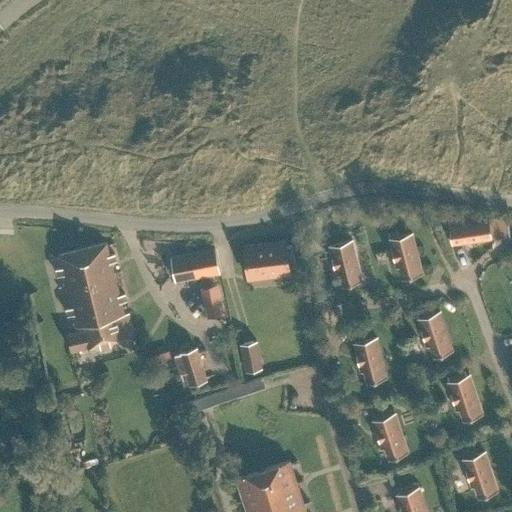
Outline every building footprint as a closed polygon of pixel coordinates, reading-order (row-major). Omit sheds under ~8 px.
[(332,229),(354,223),(350,208),(328,213),(332,229)] [(492,237),(489,217),(477,219),(476,214),(448,218),(452,243),(492,237)] [(489,217),(491,234),(509,232),(507,215),(489,217)] [(412,231),(398,234),(397,229),(388,231),(390,236),(389,237),(396,266),(400,265),(402,277),(423,272),(412,231)] [(362,279),(352,238),(329,244),(336,273),(339,272),(342,284),(362,279)] [(285,240),(244,245),(249,277),(289,272),(289,270),(297,269),(292,245),(286,246),(285,240)] [(106,242),(58,254),(61,266),(56,268),(58,274),(63,273),(71,306),(66,307),(68,314),(73,313),(77,330),(67,333),(71,349),(88,345),(88,346),(124,337),(124,336),(134,333),(129,311),(124,312),(121,300),(126,299),(125,292),(119,294),(111,261),(116,259),(114,253),(109,254),(106,242)] [(219,272),(215,249),(171,257),(175,280),(219,272)] [(202,281),(206,312),(224,309),(220,279),(202,281)] [(15,300),(0,303),(0,323),(19,320),(15,300)] [(419,316),(417,316),(427,345),(430,344),(434,355),(453,348),(440,309),(428,313),(427,308),(417,311),(419,316)] [(377,335),(353,341),(361,370),(364,369),(367,381),(387,376),(377,335)] [(23,341),(14,340),(9,347),(12,355),(21,356),(26,349),(23,341)] [(262,367),(256,340),(240,343),(245,371),(262,367)] [(207,377),(197,345),(173,352),(179,372),(184,370),(188,383),(207,377)] [(483,412),(470,372),(457,377),(455,372),(447,375),(449,379),(447,380),(457,408),(460,407),(464,419),(483,412)] [(263,374),(255,377),(258,388),(266,386),(263,374)] [(0,403),(11,396),(4,384),(8,381),(6,377),(1,380),(0,377),(0,403)] [(255,377),(247,380),(250,391),(258,388),(255,377)] [(247,380),(239,382),(242,393),(250,391),(247,380)] [(239,382),(231,385),(234,396),(242,393),(239,382)] [(231,385),(223,387),(226,399),(234,396),(231,385)] [(223,387),(215,390),(218,401),(226,399),(223,387)] [(215,390),(207,393),(210,404),(218,401),(215,390)] [(207,393),(199,395),(202,406),(210,404),(207,393)] [(199,395),(191,398),(194,409),(202,406),(199,395)] [(408,451),(395,411),(383,416),(381,410),(372,413),(373,419),(372,419),(382,447),(385,446),(389,457),(408,451)] [(196,419),(199,428),(208,425),(205,416),(196,419)] [(463,456),(462,457),(471,485),(475,484),(479,496),(498,489),(485,449),(473,453),(471,448),(462,451),(463,456)] [(306,511),(289,460),(236,477),(247,511),(306,511)] [(427,511),(419,485),(407,489),(405,483),(395,487),(397,492),(396,493),(402,511),(427,511)]
